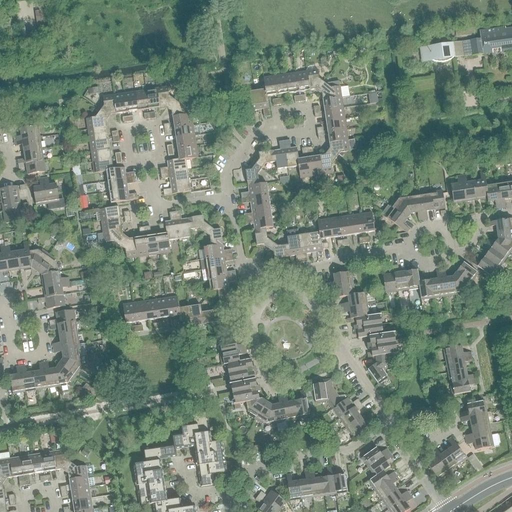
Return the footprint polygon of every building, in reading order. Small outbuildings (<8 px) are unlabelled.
[(470,41),(470,42),(472,55),(472,56),(492,53),(491,50),(499,48),(500,52),(511,50),(511,27),(505,29),(505,27),(478,31),(480,39),(470,41)] [(463,56),(472,55),(470,42),(461,44),(463,56)] [(454,57),(463,56),(461,44),(453,45),(454,57)] [(454,58),(454,57),(453,45),(421,49),(422,61),(430,60),(431,61),(434,62),(435,62),(438,63),(439,63),(442,63),(445,62),(449,61),(450,60),(451,59),(454,58)] [(347,52),(344,57),(351,61),(354,56),(347,52)] [(317,70),(303,72),(306,91),(315,90),(316,91),(322,82),(318,80),(317,70)] [(296,93),(306,91),(303,72),(293,74),(296,93)] [(293,74),(283,75),(286,94),(296,93),(293,74)] [(276,96),(286,94),(283,75),(274,77),(276,96)] [(263,78),(264,90),(265,90),(266,97),(267,97),(276,96),(274,77),(263,78)] [(324,84),(317,92),(321,95),(322,101),(341,98),(339,87),(339,81),(324,84)] [(166,108),(172,100),(168,97),(167,88),(156,89),(158,108),(165,107),(166,108)] [(148,110),(158,108),(156,89),(145,91),(148,110)] [(265,90),(264,90),(254,92),(257,111),(262,110),(263,118),(269,117),(267,97),(266,97),(265,90)] [(148,110),(145,91),(134,92),(137,111),(148,110)] [(137,111),(134,92),(124,94),(127,113),(137,111)] [(252,111),(257,111),(254,92),(243,93),(247,120),(253,119),(252,111)] [(378,92),(370,93),(372,102),(380,101),(378,92)] [(116,115),(127,113),(124,94),(113,96),(116,115)] [(116,115),(113,96),(102,97),(103,107),(100,110),(109,117),(110,116),(116,115)] [(323,111),(343,109),(341,98),(322,101),(323,111)] [(171,115),(190,112),(189,104),(180,106),(174,101),(167,110),(171,112),(171,115)] [(325,122),(344,119),(343,109),(323,111),(325,122)] [(86,119),(87,128),(106,126),(105,122),(108,118),(99,112),(95,118),(86,119)] [(192,124),(190,112),(171,115),(173,126),(192,124)] [(327,133),(346,130),(344,119),(325,122),(327,133)] [(194,135),(192,124),(173,126),(175,137),(194,135)] [(13,138),(14,142),(39,138),(37,126),(20,129),(21,137),(13,138)] [(88,139),(107,137),(106,126),(87,128),(88,139)] [(328,143),(347,141),(346,130),(327,133),(328,143)] [(195,146),(194,135),(175,137),(176,148),(195,146)] [(109,148),(107,137),(88,139),(90,150),(109,148)] [(22,145),(23,152),(41,149),(39,138),(14,142),(14,146),(22,145)] [(287,168),(298,167),(297,160),(298,160),(296,148),(290,149),(289,141),(283,142),(287,168)] [(327,153),(335,159),(336,157),(340,153),(349,152),(347,141),(328,143),(329,149),(327,153)] [(276,163),(275,163),(276,170),(287,168),(283,142),(278,142),(279,150),(274,151),(276,163)] [(185,160),(197,158),(195,146),(176,148),(178,160),(178,161),(185,160)] [(111,159),(109,148),(90,150),(92,161),(111,159)] [(17,161),(17,165),(43,161),(41,149),(23,152),(24,159),(17,161)] [(259,160),(255,165),(261,169),(265,164),(275,163),(276,163),(274,151),(258,153),(259,160)] [(325,154),(334,161),(335,160),(335,159),(327,153),(326,153),(325,154)] [(334,161),(325,154),(324,156),(318,157),(321,176),(332,174),(331,165),(334,161)] [(311,177),(321,176),(318,157),(308,158),(311,177)] [(299,179),(311,177),(308,158),(298,160),(297,160),(298,167),(299,179)] [(112,170),(111,159),(92,161),(94,174),(105,172),(112,170)] [(187,171),(185,160),(178,161),(178,160),(166,162),(167,168),(159,169),(160,174),(187,171)] [(43,161),(17,165),(18,169),(26,168),(27,175),(45,172),(43,161)] [(261,169),(255,165),(251,170),(245,171),(247,187),(259,186),(258,185),(257,175),(261,169)] [(105,172),(107,182),(134,178),(133,173),(125,174),(124,168),(112,170),(105,172)] [(187,171),(160,174),(161,180),(169,179),(169,184),(188,181),(187,171)] [(485,185),(484,173),(479,174),(480,181),(473,183),(476,200),(486,199),(487,199),(485,185)] [(464,202),(476,200),(473,183),(466,184),(465,176),(460,177),(464,202)] [(453,204),(464,202),(460,177),(456,177),(457,185),(450,186),(453,204)] [(43,179),(47,204),(48,211),(64,208),(63,199),(58,200),(56,185),(49,186),(47,178),(43,179)] [(135,184),(134,178),(107,182),(109,193),(128,190),(127,185),(135,184)] [(35,206),(47,204),(43,179),(38,180),(40,187),(32,189),(35,206)] [(190,192),(188,181),(169,184),(170,189),(162,190),(163,196),(190,192)] [(510,199),(508,181),(496,183),(500,209),(504,208),(503,200),(510,199)] [(496,183),(485,185),(487,199),(486,199),(487,203),(494,201),(496,209),(500,209),(496,183)] [(266,184),(258,185),(259,186),(247,187),(248,193),(240,194),(241,199),(268,195),(266,184)] [(0,195),(1,201),(19,198),(18,192),(25,190),(25,185),(0,189),(0,195)] [(128,195),(128,190),(109,193),(110,204),(137,200),(136,194),(128,195)] [(444,209),(443,198),(442,191),(430,193),(433,211),(444,209)] [(433,211),(430,193),(419,195),(422,220),(427,219),(426,212),(433,211)] [(269,206),(268,195),(241,199),(242,204),(250,203),(250,209),(269,206)] [(345,203),(344,195),(336,196),(337,204),(345,203)] [(422,220),(419,195),(407,197),(407,198),(410,214),(417,213),(418,221),(422,220)] [(1,201),(3,212),(28,208),(27,203),(20,205),(19,198),(1,201)] [(392,208),(406,219),(410,214),(407,198),(398,200),(397,201),(395,200),(389,207),(391,209),(392,208)] [(271,217),(269,206),(250,209),(251,214),(243,215),(244,220),(271,217)] [(391,209),(389,207),(387,206),(381,213),(386,216),(385,218),(405,233),(408,229),(402,225),(406,219),(392,208),(391,209)] [(101,221),(120,219),(118,207),(99,210),(101,221)] [(21,214),(29,213),(28,208),(3,212),(5,224),(22,221),(21,214)] [(65,210),(66,218),(74,217),(73,209),(65,210)] [(188,230),(187,219),(181,220),(180,212),(174,213),(178,240),(189,238),(188,230)] [(178,240),(174,213),(169,214),(170,222),(164,222),(164,224),(158,225),(159,231),(165,230),(166,234),(167,241),(168,241),(178,240)] [(360,215),(363,234),(374,232),(371,213),(360,215)] [(363,234),(360,215),(349,216),(352,235),(363,234)] [(352,235),(349,216),(338,218),(341,237),(352,235)] [(204,233),(208,227),(203,223),(202,217),(187,219),(188,230),(199,229),(204,233)] [(272,228),(271,217),(244,220),(245,226),(253,225),(254,235),(266,234),(265,229),(272,228)] [(341,237),(338,218),(328,220),(331,239),(341,237)] [(102,233),(121,230),(120,219),(101,221),(102,233)] [(511,230),(511,219),(487,223),(488,227),(496,226),(496,233),(511,230)] [(320,240),(331,239),(328,220),(317,221),(318,233),(319,233),(320,240)] [(213,231),(208,227),(204,233),(209,237),(211,247),(222,245),(220,230),(213,231)] [(122,235),(121,230),(102,233),(102,234),(98,234),(99,244),(113,242),(119,246),(125,237),(122,235)] [(497,239),(511,249),(511,246),(511,230),(496,233),(497,239)] [(321,244),(320,240),(319,233),(318,233),(308,235),(311,254),(316,253),(317,261),(323,260),(322,250),(328,249),(327,243),(321,244)] [(166,234),(155,236),(158,255),(170,253),(168,241),(167,241),(166,234)] [(262,245),(268,249),(272,243),(267,239),(266,234),(254,235),(256,246),(262,245)] [(298,236),(302,263),(307,262),(306,254),(311,254),(308,235),(298,236)] [(147,257),(158,255),(155,236),(144,238),(147,257)] [(296,264),(302,263),(298,236),(286,238),(287,245),(288,245),(290,257),(295,256),(296,264)] [(128,240),(125,237),(119,246),(125,250),(126,260),(136,258),(133,239),(128,240)] [(136,258),(147,257),(144,238),(133,239),(136,258)] [(511,249),(497,239),(493,245),(487,240),(484,244),(505,259),(511,249)] [(20,270),(31,268),(28,252),(29,252),(27,243),(23,243),(24,251),(17,252),(20,270)] [(272,243),(268,249),(273,253),(274,259),(290,257),(288,245),(287,245),(277,247),(272,243)] [(498,269),(505,259),(484,244),(481,248),(488,253),(484,258),(498,269)] [(222,245),(211,247),(203,248),(205,260),(232,256),(231,250),(223,251),(222,245)] [(0,273),(8,272),(4,246),(0,247),(0,250),(1,255),(0,254),(0,273)] [(20,270),(17,252),(10,253),(9,246),(4,246),(8,272),(20,270)] [(36,272),(48,255),(41,250),(40,252),(38,251),(29,252),(28,252),(31,268),(36,272)] [(55,260),(48,255),(36,272),(41,275),(57,272),(55,263),(53,262),(55,260)] [(206,270),(226,267),(225,262),(233,261),(232,256),(205,260),(206,270)] [(491,278),(498,269),(484,258),(480,263),(473,259),(470,263),(491,278)] [(456,272),(471,283),(477,274),(457,259),(454,263),(460,267),(456,272)] [(408,290),(418,289),(419,288),(417,275),(418,275),(416,263),(411,264),(412,271),(405,272),(408,290)] [(385,294),(396,292),(392,266),(388,267),(389,275),(382,276),(385,294)] [(408,290),(405,272),(398,273),(397,266),(392,266),(396,292),(408,290)] [(226,273),(226,267),(206,270),(208,281),(235,277),(234,272),(226,273)] [(455,294),(452,278),(445,279),(444,271),(440,272),(444,297),(455,295),(455,294)] [(57,272),(41,275),(43,287),(68,283),(68,278),(60,280),(59,272),(57,272)] [(87,272),(80,274),(81,281),(89,279),(87,272)] [(327,288),(352,284),(350,272),(333,275),(334,282),(326,284),(327,288)] [(433,299),(444,297),(440,272),(435,272),(436,280),(430,281),(433,299)] [(473,285),(471,283),(456,272),(452,278),(455,294),(464,292),(465,290),(467,292),(473,285)] [(433,299),(430,281),(423,282),(422,274),(418,275),(417,275),(419,288),(418,289),(420,300),(433,299)] [(217,291),(229,289),(228,283),(236,282),(235,277),(208,281),(210,292),(217,291)] [(69,287),(68,283),(43,287),(45,298),(45,299),(62,296),(61,288),(69,287)] [(354,296),(354,295),(352,284),(327,288),(327,292),(335,291),(336,299),(337,299),(347,297),(347,296),(354,296)] [(229,289),(217,291),(219,301),(215,306),(221,311),(225,306),(231,305),(229,289)] [(347,296),(347,297),(348,303),(340,304),(341,309),(366,305),(365,293),(354,295),(354,296),(347,296)] [(45,299),(45,298),(37,299),(38,304),(45,303),(46,310),(64,307),(62,296),(45,299)] [(168,318),(178,316),(179,316),(178,309),(176,297),(165,299),(168,318)] [(168,318),(165,299),(155,300),(157,319),(168,318)] [(147,321),(157,319),(155,300),(144,302),(147,321)] [(147,321),(144,302),(133,304),(136,323),(147,321)] [(136,323),(133,304),(122,305),(125,324),(136,323)] [(368,317),(368,316),(366,305),(341,309),(342,313),(349,312),(350,319),(368,317)] [(202,325),(201,313),(200,306),(188,307),(192,334),(198,334),(197,326),(202,325)] [(217,316),(221,311),(215,306),(211,312),(201,313),(202,325),(218,323),(217,316)] [(188,307),(178,309),(179,316),(178,316),(179,320),(173,321),(174,327),(180,326),(180,328),(186,327),(187,335),(192,334),(188,307)] [(75,322),(73,311),(55,313),(56,320),(48,321),(49,326),(75,322)] [(350,319),(346,320),(347,324),(355,323),(356,328),(354,329),(354,330),(354,335),(357,335),(358,339),(369,337),(393,334),(398,333),(397,328),(382,330),(379,315),(368,316),(368,317),(350,319)] [(77,333),(75,322),(49,326),(50,331),(58,330),(59,336),(77,333)] [(53,349),(78,345),(77,333),(59,336),(60,343),(52,344),(53,349)] [(395,343),(394,341),(394,338),(393,334),(369,337),(369,341),(370,344),(373,344),(376,346),(395,343)] [(217,343),(219,354),(237,351),(235,339),(217,343)] [(395,345),(403,344),(403,340),(394,341),(395,343),(376,346),(373,344),(370,344),(368,345),(367,346),(368,349),(369,350),(370,350),(371,353),(366,354),(367,358),(375,357),(386,355),(387,355),(396,354),(396,353),(395,353),(394,350),(395,349),(395,345)] [(80,357),(78,345),(53,349),(54,353),(61,352),(62,359),(78,356),(79,357),(80,357)] [(445,362),(470,357),(470,353),(462,354),(460,347),(443,350),(445,362)] [(222,366),(227,365),(239,362),(238,356),(237,351),(219,354),(222,366)] [(388,368),(387,355),(386,355),(375,357),(376,364),(367,370),(378,385),(387,378),(383,372),(388,368)] [(62,359),(59,364),(76,376),(81,369),(79,368),(80,366),(87,365),(86,356),(80,357),(79,357),(78,356),(62,359)] [(445,362),(447,373),(465,370),(464,363),(471,361),(470,357),(445,362)] [(250,360),(239,362),(227,365),(228,369),(227,369),(229,381),(230,381),(231,384),(230,385),(255,380),(254,376),(256,375),(255,370),(254,369),(252,370),(250,360)] [(39,372),(32,373),(35,391),(47,389),(43,363),(38,364),(39,372)] [(59,387),(58,385),(55,369),(48,370),(47,363),(43,363),(47,389),(59,387)] [(59,364),(55,369),(58,385),(67,384),(69,382),(71,383),(76,376),(59,364)] [(24,392),(35,391),(32,373),(26,374),(24,366),(20,367),(24,392)] [(12,394),(24,392),(20,367),(15,368),(17,375),(9,377),(12,394)] [(465,370),(447,373),(450,384),(475,380),(474,375),(466,377),(465,370)] [(211,384),(212,384),(213,384),(214,388),(225,386),(224,382),(222,382),(222,379),(211,381),(211,384)] [(252,388),(256,387),(255,383),(255,380),(230,385),(231,388),(232,395),(250,391),(252,388)] [(326,402),(332,392),(330,380),(319,382),(320,385),(312,386),(315,403),(326,402)] [(475,380),(450,384),(452,396),(469,393),(468,386),(476,384),(475,380)] [(248,416),(255,420),(266,403),(261,400),(261,399),(258,400),(257,393),(259,392),(260,391),(259,388),(258,387),(256,387),(252,388),(250,391),(232,395),(234,405),(245,403),(247,412),(249,414),(248,416)] [(301,400),(294,401),(298,419),(309,417),(304,391),(299,392),(301,400)] [(335,413),(349,403),(347,399),(342,402),(334,392),(332,392),(326,402),(335,413)] [(230,398),(229,393),(218,395),(219,400),(217,400),(217,403),(223,402),(222,399),(230,398)] [(286,395),(281,396),(286,421),(298,419),(294,401),(287,403),(286,395)] [(278,405),(271,406),(275,422),(274,422),(275,424),(286,421),(281,396),(277,397),(278,405)] [(343,425),(358,415),(356,412),(362,408),(357,400),(352,403),(355,407),(353,408),(349,403),(335,413),(343,425)] [(484,401),(475,403),(466,405),(467,412),(460,413),(461,418),(486,413),(484,401)] [(271,406),(266,403),(255,420),(262,424),(263,422),(265,424),(274,422),(275,422),(271,406)] [(213,475),(226,473),(221,442),(210,443),(206,413),(192,415),(194,425),(181,427),(182,435),(172,436),(173,446),(174,450),(194,447),(200,487),(214,485),(213,475)] [(471,428),(488,424),(486,413),(461,418),(462,423),(469,421),(471,428)] [(358,415),(343,425),(352,438),(373,423),(371,419),(364,424),(358,415)] [(490,436),(488,424),(471,428),(472,435),(464,436),(465,441),(490,436)] [(50,436),(51,443),(62,442),(61,434),(50,436)] [(490,436),(465,441),(466,445),(474,444),(475,451),(493,447),(490,436)] [(446,452),(456,466),(466,459),(451,438),(447,441),(452,447),(446,452)] [(173,446),(164,447),(166,458),(175,457),(174,450),(173,446)] [(166,501),(163,482),(160,459),(166,458),(164,447),(143,450),(145,463),(133,465),(139,507),(153,505),(153,511),(194,511),(194,508),(181,510),(179,499),(166,501)] [(361,458),(368,468),(389,453),(386,449),(380,454),(376,448),(361,458)] [(90,453),(84,449),(81,453),(87,457),(90,453)] [(436,449),(432,452),(447,473),(456,466),(446,452),(440,456),(436,449)] [(62,471),(68,462),(65,459),(63,450),(52,452),(55,471),(61,470),(62,471)] [(55,471),(52,452),(41,454),(45,473),(55,471)] [(427,465),(437,480),(447,473),(432,452),(428,454),(433,461),(427,465)] [(382,472),(383,472),(389,468),(385,462),(392,457),(389,453),(368,468),(374,477),(382,472)] [(45,473),(41,454),(31,455),(34,474),(45,473)] [(34,474),(31,455),(20,457),(23,476),(24,480),(29,479),(28,475),(34,474)] [(23,476),(20,457),(9,459),(12,478),(18,477),(18,481),(24,480),(23,476)] [(12,478),(9,459),(0,460),(0,476),(6,480),(6,479),(12,478)] [(483,469),(478,462),(473,466),(477,473),(483,469)] [(70,463),(64,472),(67,475),(68,480),(87,477),(85,466),(76,468),(70,463)] [(336,468),(331,469),(335,494),(347,493),(344,475),(337,476),(336,468)] [(335,494),(331,469),(326,470),(327,477),(321,478),(324,496),(335,494)] [(313,471),(309,472),(312,498),(324,496),(321,478),(314,479),(313,471)] [(305,481),(298,482),(301,499),(312,498),(309,472),(304,473),(305,481)] [(386,477),(383,472),(382,472),(374,477),(368,482),(374,491),(396,476),(393,473),(386,477)] [(301,499),(298,482),(291,483),(290,475),(286,476),(289,501),(301,499)] [(381,501),(396,490),(392,485),(398,480),(396,476),(374,491),(381,501)] [(70,491),(89,488),(87,477),(68,480),(70,491)] [(72,502),(91,499),(89,488),(70,491),(72,502)] [(400,496),(396,490),(381,501),(388,510),(409,495),(406,492),(400,496)] [(260,492),(257,496),(278,511),(285,502),(271,491),(267,497),(260,492)] [(412,499),(409,495),(388,510),(389,511),(405,511),(409,509),(405,503),(412,499)] [(257,496),(255,500),(261,505),(257,510),(259,511),(277,511),(278,511),(257,496)] [(73,511),(76,511),(92,509),(91,499),(72,502),(73,511)]
